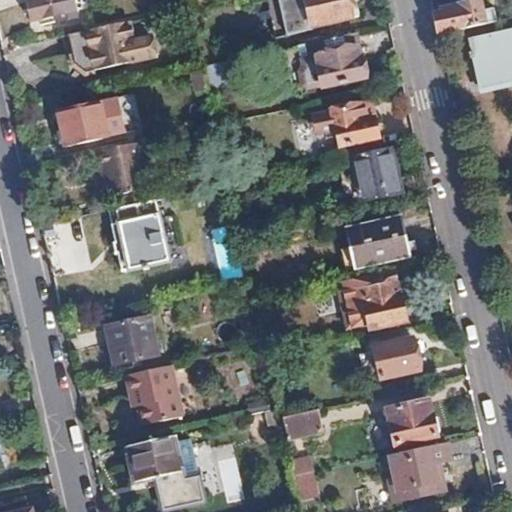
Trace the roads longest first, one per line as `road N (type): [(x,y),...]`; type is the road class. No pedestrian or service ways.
road 1 (residential): [(511,461),(407,0)]
road 2 (residential): [(82,511),(0,142)]
